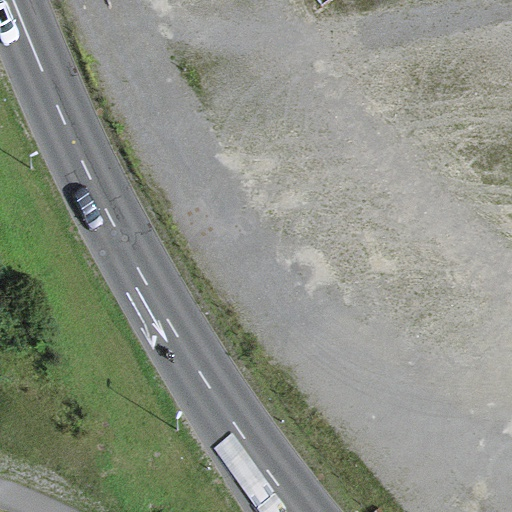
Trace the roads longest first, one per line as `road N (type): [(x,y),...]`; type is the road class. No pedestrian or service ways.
road 1 (primary): [(291,511),(137,270),(13,0)]
road 2 (motorway): [(108,511),(0,305)]
